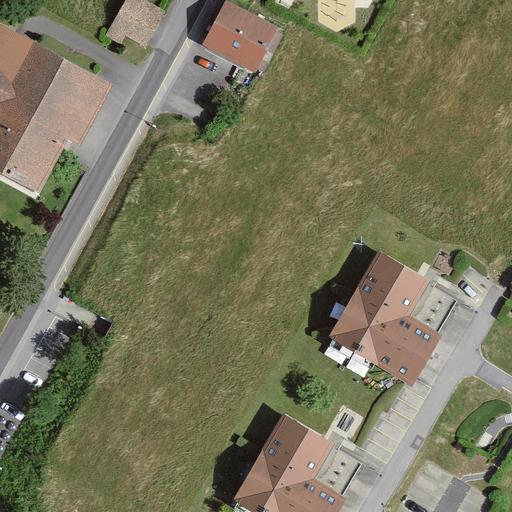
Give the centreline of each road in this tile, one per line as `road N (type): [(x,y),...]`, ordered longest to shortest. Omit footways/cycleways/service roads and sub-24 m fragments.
road 1 (residential): [(195,0),(0,362)]
road 2 (residential): [(371,511),(503,289)]
